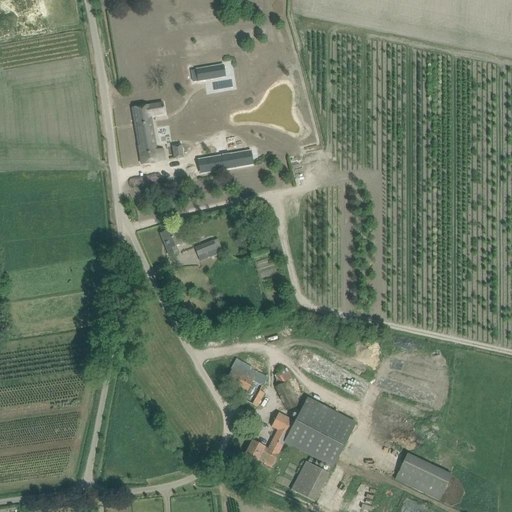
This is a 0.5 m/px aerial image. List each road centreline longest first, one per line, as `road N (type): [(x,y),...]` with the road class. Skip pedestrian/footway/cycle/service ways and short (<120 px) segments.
road 1 (unclassified): [(84,491),(174,486),(210,465),(228,434),(227,415),(121,221)]
road 2 (unclassified): [(84,491),(118,312),(121,221)]
road 3 (unclassified): [(121,221),(87,0)]
